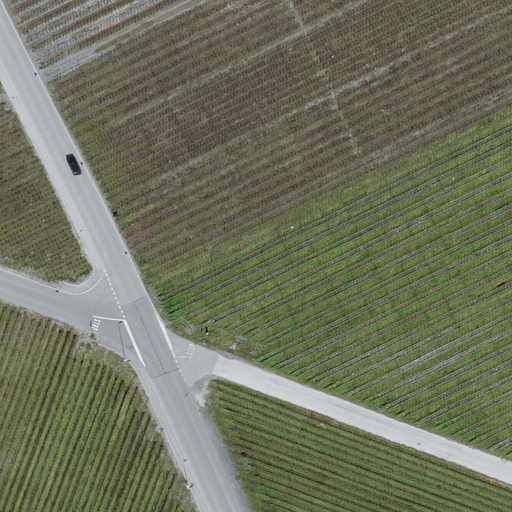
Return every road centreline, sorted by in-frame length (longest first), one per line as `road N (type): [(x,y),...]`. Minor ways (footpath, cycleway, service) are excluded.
road 1 (unclassified): [(158,351),(511,476)]
road 2 (unclassified): [(140,313),(0,22)]
road 3 (unclassified): [(229,511),(158,351)]
road 4 (unclassified): [(0,286),(99,320),(140,313)]
